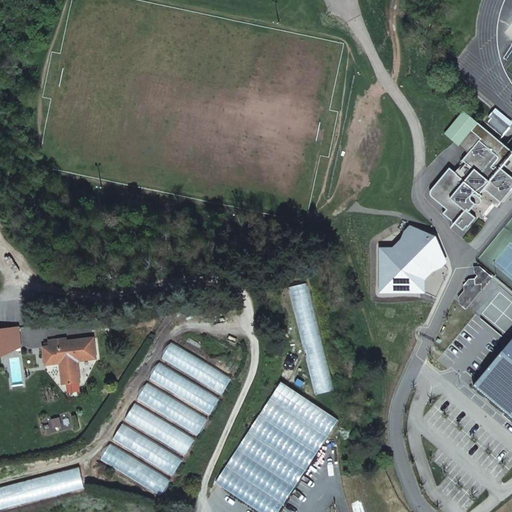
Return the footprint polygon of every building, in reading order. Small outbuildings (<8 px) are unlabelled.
[(511,122),(511,121),(495,108),(492,112),(510,125),(511,122)] [(497,156),(496,154),(504,145),(477,123),(463,111),(444,133),(458,145),(468,154),(462,160),(465,163),(456,173),(449,168),(431,189),(430,191),(430,193),(430,195),(431,196),(432,197),(446,209),(443,213),(462,229),(466,225),(467,226),(474,218),(465,210),(467,208),(469,210),(474,203),(475,204),(477,204),(478,204),(479,203),(480,202),(480,200),(480,199),(479,198),(481,195),(479,194),(484,188),(500,202),(511,187),(511,178),(500,168),(494,163),(497,159),(497,158),(497,156)] [(502,135),(510,125),(492,112),(488,116),(490,118),(487,122),(502,135)] [(500,168),(511,152),(511,151),(504,145),(496,154),(497,156),(497,158),(497,159),(494,163),(500,168)] [(445,261),(434,241),(427,238),(409,224),(402,239),(395,247),(381,247),(381,291),(422,291),(423,278),(432,269),(440,266),(445,261)] [(471,281),(481,289),(492,276),(479,266),(473,267),(474,278),(468,279),(462,285),(463,291),(471,281)] [(458,297),(467,305),(481,289),(471,281),(463,291),(458,297)] [(308,283),(290,288),(316,394),(334,390),(308,283)] [(465,308),(467,305),(458,297),(458,303),(465,308)] [(511,336),(472,385),(511,418),(511,336)] [(76,360),(95,357),(92,338),(65,341),(65,339),(49,341),(49,346),(43,347),(45,363),(59,362),(62,364),(60,367),(62,383),(79,381),(76,360)] [(103,460),(162,495),(230,378),(172,344),(103,460)] [(277,511),(337,420),(280,382),(215,482),(259,511),(277,511)] [(0,508),(85,486),(80,468),(0,487),(0,508)]
